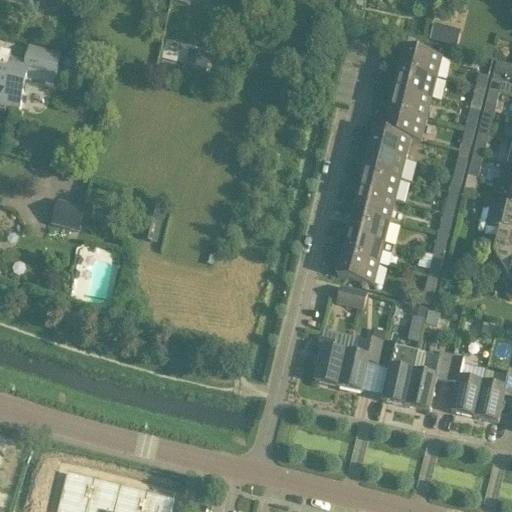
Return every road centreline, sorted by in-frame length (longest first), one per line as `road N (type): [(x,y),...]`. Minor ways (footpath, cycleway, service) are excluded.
road 1 (residential): [(254,474),(358,34)]
road 2 (residential): [(234,470),(0,399)]
road 3 (residential): [(406,511),(254,474)]
